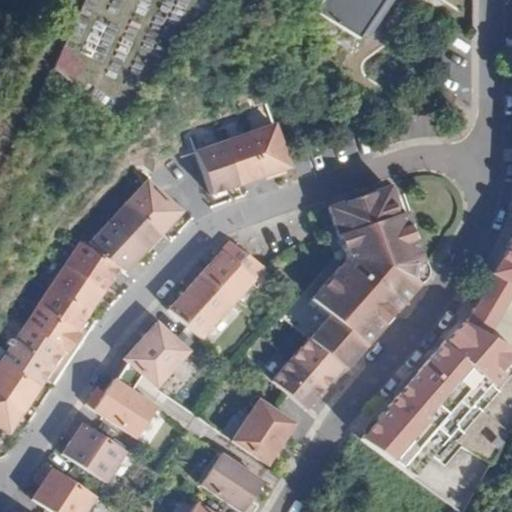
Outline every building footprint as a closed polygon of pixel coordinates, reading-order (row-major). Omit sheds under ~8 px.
[(324,0),(312,16),(332,32),(355,49),(392,0),(324,0)] [(304,25),(325,41),(332,32),(312,16),(311,15),(304,25)] [(323,48),(312,63),(332,79),(344,63),(323,48)] [(55,70),(75,86),(87,69),(65,50),(55,70)] [(440,89),(430,104),(442,113),(452,97),(440,89)] [(245,137),(259,179),(286,170),(271,127),(245,137)] [(219,146),(233,189),(259,179),(245,137),(219,146)] [(197,162),(208,198),(233,189),(219,146),(194,155),(197,162)] [(147,186),(127,207),(159,239),(180,217),(147,186)] [(405,218),(395,189),(388,192),(400,219),(405,218)] [(347,265),(315,304),(334,321),(314,344),(345,369),(347,370),(427,275),(420,258),(411,260),(405,247),(415,243),(405,218),(400,219),(388,192),(330,214),(347,265)] [(127,207),(110,225),(142,257),(159,239),(127,207)] [(110,225),(86,250),(117,273),(123,277),(142,257),(110,225)] [(511,241),(492,276),(495,278),(511,287),(511,297),(488,339),(466,325),(460,322),(360,442),(411,479),(432,456),(447,466),(461,446),(491,466),(511,430),(511,241)] [(420,258),(415,243),(405,247),(411,260),(420,258)] [(81,246),(65,269),(102,295),(117,273),(86,250),(81,246)] [(239,248),(209,276),(240,305),(269,278),(239,248)] [(11,349),(0,365),(0,394),(24,411),(43,382),(54,388),(84,345),(98,324),(88,318),(102,295),(65,269),(37,311),(41,313),(29,331),(25,328),(14,345),(10,341),(6,346),(11,349)] [(174,309),(205,338),(240,305),(209,276),(174,309)] [(511,287),(495,278),(466,325),(488,339),(511,297),(511,287)] [(162,321),(129,357),(133,361),(147,374),(160,386),(193,350),(162,321)] [(314,344),(295,363),(326,391),(345,369),(314,344)] [(121,379),(136,391),(147,374),(133,361),(121,379)] [(276,384),(307,413),(326,391),(295,363),(276,384)] [(90,404),(139,439),(160,408),(136,391),(121,379),(119,378),(109,392),(106,397),(98,392),(90,404)] [(109,392),(102,387),(98,392),(106,397),(109,392)] [(0,394),(0,431),(7,436),(24,411),(0,394)] [(264,402),(237,442),(272,468),(300,427),(264,402)] [(80,418),(71,432),(78,437),(75,441),(67,455),(109,483),(130,453),(80,418)] [(67,436),(75,441),(78,437),(71,432),(67,436)] [(225,454),(202,485),(239,511),(252,511),(257,505),(252,502),(265,483),(225,454)] [(34,502),(48,511),(88,511),(96,500),(47,466),(38,479),(46,484),(43,489),(34,502)] [(34,483),(43,489),(46,484),(38,479),(34,483)]
